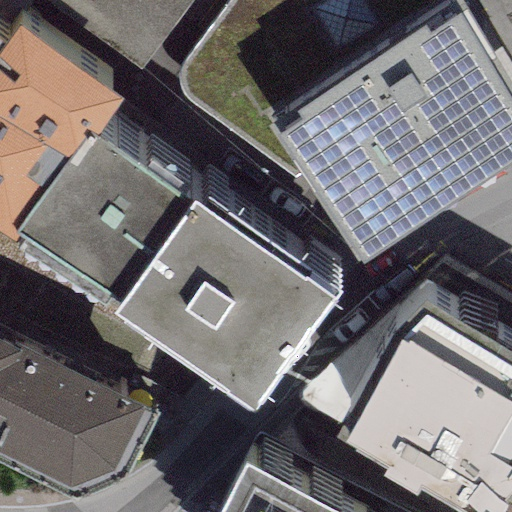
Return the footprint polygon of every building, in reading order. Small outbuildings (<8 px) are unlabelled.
[(0,0),(0,189),(5,193),(13,181),(86,72),(105,85),(133,42),(70,0),(0,0)] [(101,0),(146,32),(172,0),(101,0)] [(314,148),(354,210),(511,108),(511,44),(483,0),(215,0),(181,46),(177,53),(177,64),(183,77),(194,88),(291,157),(298,156),(314,148)] [(113,247),(188,140),(105,85),(86,72),(13,181),(113,247)] [(188,140),(113,247),(257,347),(336,233),(192,134),(188,140)] [(511,304),(427,254),(412,279),(398,270),(336,374),(491,467),(511,431),(511,304)] [(119,384),(0,324),(0,442),(49,466),(93,447),(119,384)] [(465,511),(244,410),(193,511),(465,511)] [(511,431),(491,467),(511,476),(511,481),(510,484),(511,485),(511,431)]
